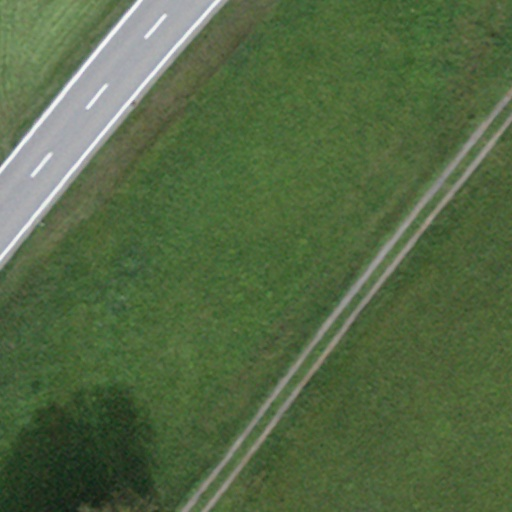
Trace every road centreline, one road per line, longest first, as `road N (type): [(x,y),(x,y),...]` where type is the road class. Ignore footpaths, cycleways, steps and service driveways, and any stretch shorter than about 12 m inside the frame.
road 1 (track): [(209,511),(511,143)]
road 2 (secondary): [(0,248),(210,0)]
